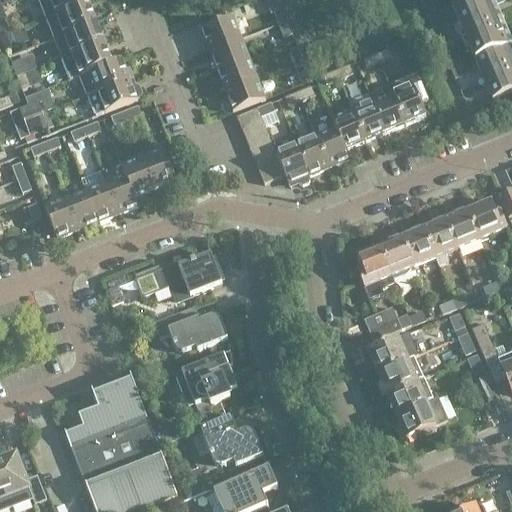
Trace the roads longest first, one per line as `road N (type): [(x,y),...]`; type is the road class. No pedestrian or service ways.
road 1 (residential): [(324,511),(266,379),(251,213)]
road 2 (residential): [(384,502),(321,354),(311,221)]
road 3 (residential): [(251,213),(235,146),(186,119),(149,7)]
road 4 (residential): [(311,221),(511,146)]
road 5 (residential): [(0,408),(93,373),(59,273)]
road 6 (residential): [(59,273),(215,210),(251,213)]
road 7 (residential): [(384,502),(511,450)]
